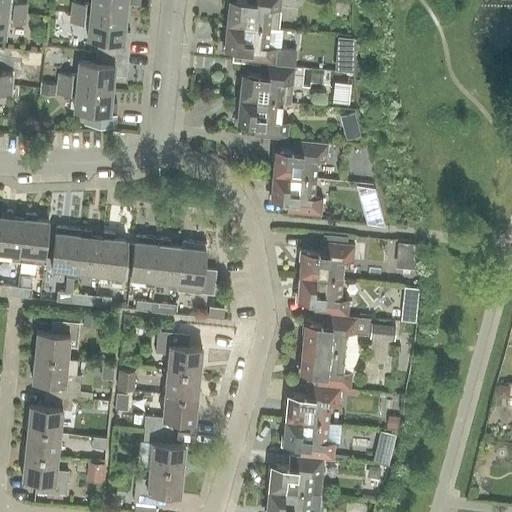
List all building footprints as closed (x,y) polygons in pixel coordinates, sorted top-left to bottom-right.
[(8,0),(0,0),(0,10),(26,13),(27,3),(9,1),(8,0)] [(91,0),(91,3),(73,1),(72,11),(126,17),(127,3),(134,4),(134,0),(91,0)] [(278,28),(281,5),(281,0),(228,0),(226,23),(269,27),(278,28)] [(25,23),(26,13),(0,10),(0,35),(5,36),(7,21),(25,23)] [(125,31),(126,17),(72,11),(71,21),(89,23),(88,38),(100,39),(99,50),(129,54),(131,32),(125,31)] [(268,47),(269,27),(226,23),(223,48),(237,49),(236,60),(261,63),(275,64),(295,66),(296,50),(277,48),(277,47),(268,47)] [(354,38),(338,37),(336,49),(353,51),(354,38)] [(127,66),(129,54),(99,50),(97,62),(79,60),(78,75),(60,73),(59,83),(112,88),(114,74),(120,75),(121,66),(127,66)] [(293,83),(295,66),(275,64),(261,63),(260,73),(241,72),(239,97),(282,101),(291,102),(293,83)] [(0,83),(12,85),(13,75),(0,73),(0,83)] [(43,82),(42,94),(56,96),(57,84),(43,82)] [(0,93),(11,95),(12,85),(0,83),(0,93)] [(111,102),(112,88),(59,83),(58,93),(76,95),(74,109),(93,111),(92,123),(115,125),(117,103),(111,102)] [(281,120),(282,101),(239,97),(236,122),(255,124),(254,135),(288,138),(290,121),(281,120)] [(355,111),(342,115),(348,138),(361,134),(355,111)] [(327,159),(329,142),(294,139),(293,149),(275,148),(272,173),(316,177),(318,158),(327,159)] [(314,196),(316,177),(272,173),(270,198),(288,200),(287,211),(321,214),(323,197),(314,196)] [(25,218),(24,218),(13,216),(14,211),(2,209),(1,215),(2,215),(0,227),(0,251),(13,253),(12,260),(20,261),(21,253),(25,218)] [(381,213),(364,211),(367,224),(385,226),(381,213)] [(25,212),(24,218),(25,218),(21,253),(36,255),(36,263),(44,264),(49,220),(37,219),(37,213),(25,212)] [(80,234),(79,234),(68,233),(68,227),(56,226),(51,267),(68,269),(67,277),(75,278),(76,270),(75,270),(80,234)] [(103,237),(102,237),(91,235),(92,230),(80,228),(79,234),(80,234),(75,270),(76,270),(91,272),(90,279),(99,280),(99,273),(103,237)] [(132,265),(134,247),(126,246),(127,239),(115,238),(115,232),(103,231),(102,237),(103,237),(99,273),(115,274),(114,282),(122,283),(124,264),(132,265)] [(324,233),(323,240),(348,242),(348,236),(324,233)] [(159,243),(158,243),(147,242),(148,236),(135,235),(134,247),(132,265),(131,276),(147,278),(146,286),(154,287),(155,279),(159,243)] [(182,246),(170,244),(171,239),(159,237),(158,243),(159,243),(155,279),(170,281),(169,288),(178,289),(179,281),(178,281),(182,246)] [(196,242),(182,240),(182,246),(178,281),(179,281),(178,289),(212,293),(214,273),(204,271),(207,248),(195,247),(196,242)] [(348,242),(323,240),(321,240),(320,251),(301,249),(299,274),(342,278),(344,259),(353,260),(355,243),(348,242)] [(419,264),(418,240),(399,240),(400,265),(419,264)] [(340,297),(342,278),(299,274),(296,299),(315,301),(314,312),(324,313),(348,315),(350,298),(340,297)] [(0,293),(16,295),(17,286),(0,283),(0,293)] [(31,297),(32,287),(17,286),(16,295),(31,297)] [(72,301),(73,292),(58,291),(57,300),(72,301)] [(95,304),(96,295),(73,292),(72,301),(95,304)] [(110,306),(111,296),(96,295),(95,304),(110,306)] [(151,310),(152,301),(137,299),(136,309),(151,310)] [(176,313),(177,304),(152,301),(151,310),(176,313)] [(209,315),(224,317),(225,306),(210,305),(209,315)] [(402,309),(401,320),(416,321),(417,310),(402,309)] [(85,325),(100,327),(101,315),(86,313),(85,325)] [(359,353),(356,333),(368,334),(370,317),(348,315),(324,313),(323,324),(304,322),(302,347),(359,353)] [(77,349),(80,322),(53,320),(51,332),(37,330),(35,355),(68,358),(69,348),(77,349)] [(394,340),(396,325),(372,323),(370,338),(394,340)] [(188,346),(190,334),(158,330),(156,352),(169,353),(167,368),(200,372),(202,347),(188,346)] [(302,347),(299,372),(308,373),(307,383),(317,384),(341,387),(351,388),(352,371),(359,353),(302,347)] [(79,359),(68,358),(35,355),(32,380),(46,381),(45,393),(72,396),(72,397),(87,398),(87,391),(80,390),(82,373),(77,373),(79,359)] [(198,396),(200,372),(167,368),(165,393),(198,396)] [(134,389),(136,371),(119,369),(117,388),(134,389)] [(339,404),(341,387),(317,384),(307,383),(305,394),(287,392),(284,417),(328,422),(330,403),(339,404)] [(508,399),(509,386),(498,384),(497,397),(508,399)] [(118,392),(117,407),(126,408),(127,393),(118,392)] [(71,409),(72,397),(72,396),(45,393),(44,405),(30,404),(27,428),(60,432),(63,408),(71,409)] [(195,421),(198,396),(165,393),(162,416),(146,415),(145,428),(172,431),(173,419),(195,421)] [(398,429),(400,410),(389,409),(387,428),(398,429)] [(143,423),(143,415),(134,414),(134,423),(143,423)] [(326,441),(328,422),(284,417),(282,442),(300,444),(299,455),(324,458),(334,459),(335,442),(326,441)] [(58,456),(60,432),(27,428),(25,453),(58,456)] [(171,443),(172,431),(145,428),(144,441),(152,442),(150,465),(183,469),(185,444),(171,443)] [(392,445),(395,435),(379,431),(376,441),(392,445)] [(106,448),(107,437),(92,436),(91,447),(106,448)] [(69,470),(57,469),(58,456),(25,453),(22,478),(36,479),(35,491),(66,494),(69,470)] [(320,493),(322,474),(324,458),(299,455),(289,454),(288,465),(270,463),(267,488),(320,493)] [(180,494),(183,469),(150,465),(148,478),(136,477),(134,501),(165,504),(166,492),(180,494)] [(379,475),(381,468),(371,466),(369,472),(379,475)] [(265,511),(318,511),(320,493),(267,488),(265,511)]
